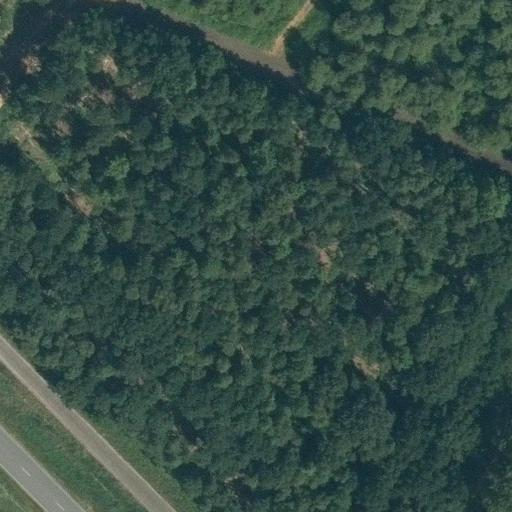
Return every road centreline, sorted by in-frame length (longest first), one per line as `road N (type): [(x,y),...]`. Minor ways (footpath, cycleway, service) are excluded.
road 1 (track): [(511,174),(72,11),(68,0)]
road 2 (track): [(370,511),(511,248)]
road 3 (unclassified): [(156,511),(0,351)]
